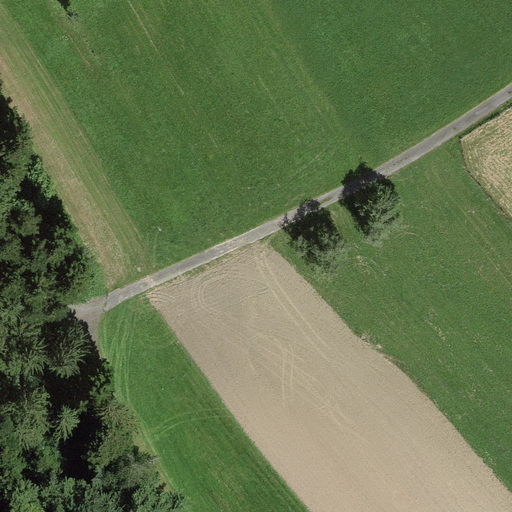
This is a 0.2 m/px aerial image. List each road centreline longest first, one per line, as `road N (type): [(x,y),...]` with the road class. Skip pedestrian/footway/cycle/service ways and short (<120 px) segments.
road 1 (track): [(511,86),(389,168),(74,316)]
road 2 (track): [(74,316),(140,437),(169,511)]
